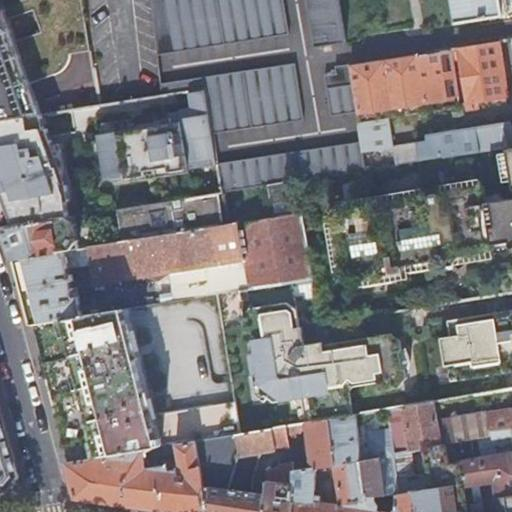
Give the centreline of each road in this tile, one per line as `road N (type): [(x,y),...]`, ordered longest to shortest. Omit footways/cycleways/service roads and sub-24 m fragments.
road 1 (unknown): [(318,128),(311,74),(321,57),(511,24)]
road 2 (residential): [(0,324),(55,511)]
